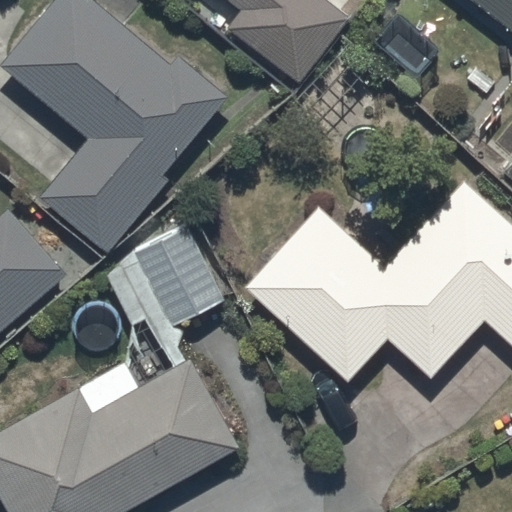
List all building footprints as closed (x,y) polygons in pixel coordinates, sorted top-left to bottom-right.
[(164,162),(227,85),(178,45),(171,53),(106,0),(41,0),(0,50),(0,52),(91,127),(44,185),(111,241),(171,168),(164,162)] [(351,6),(343,0),(239,0),(243,2),(230,19),(301,72),(351,6)] [(511,0),(490,0),(511,17),(511,0)] [(321,195),(247,276),(351,371),(390,328),(431,365),(482,309),(511,335),(511,210),(467,170),(388,257),(321,195)] [(0,205),(0,323),(68,266),(10,197),(0,205)] [(108,511),(107,510),(241,436),(176,316),(226,290),(190,214),(135,240),(108,266),(133,315),(127,349),(0,421),(0,484),(15,511),(108,511)]
